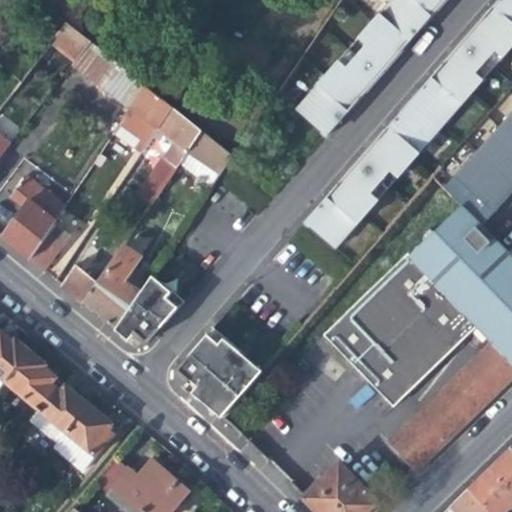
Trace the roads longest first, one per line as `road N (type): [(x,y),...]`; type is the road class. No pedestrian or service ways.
road 1 (residential): [(137,384),(479,0)]
road 2 (residential): [(137,384),(215,445),(281,511)]
road 3 (residential): [(0,271),(137,384)]
road 4 (residential): [(408,511),(511,412)]
